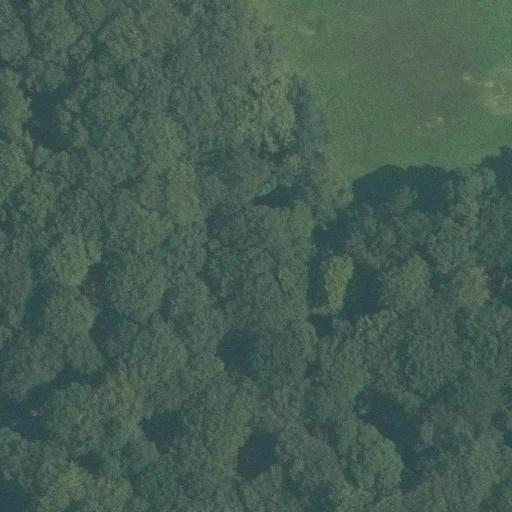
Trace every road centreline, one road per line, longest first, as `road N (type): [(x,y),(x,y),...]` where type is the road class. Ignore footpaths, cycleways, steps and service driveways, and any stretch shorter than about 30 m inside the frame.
road 1 (track): [(62,0),(69,120),(100,248),(174,308),(373,511)]
road 2 (track): [(118,511),(144,440),(147,399),(100,248)]
